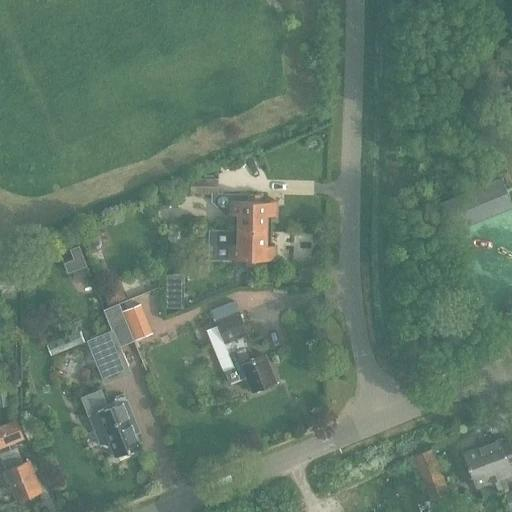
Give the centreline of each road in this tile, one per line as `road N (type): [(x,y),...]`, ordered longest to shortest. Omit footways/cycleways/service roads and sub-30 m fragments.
road 1 (unclassified): [(386,413),(355,350),(348,298),(357,0)]
road 2 (unclassified): [(135,511),(386,413)]
road 3 (unclassified): [(386,413),(511,364)]
